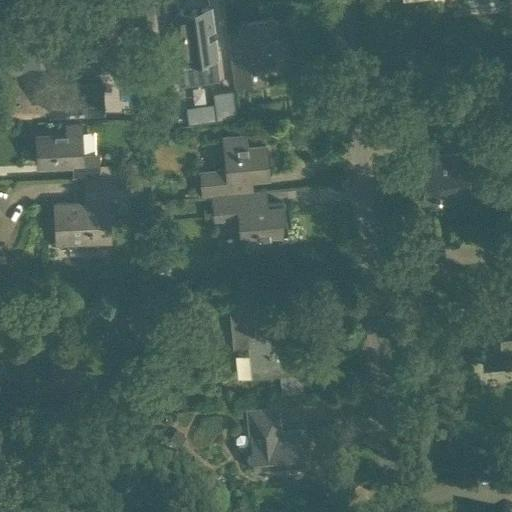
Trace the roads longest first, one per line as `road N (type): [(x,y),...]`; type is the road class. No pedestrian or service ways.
road 1 (residential): [(398,511),(381,430),(366,256)]
road 2 (residential): [(366,256),(341,0)]
road 3 (residential): [(511,244),(366,256)]
